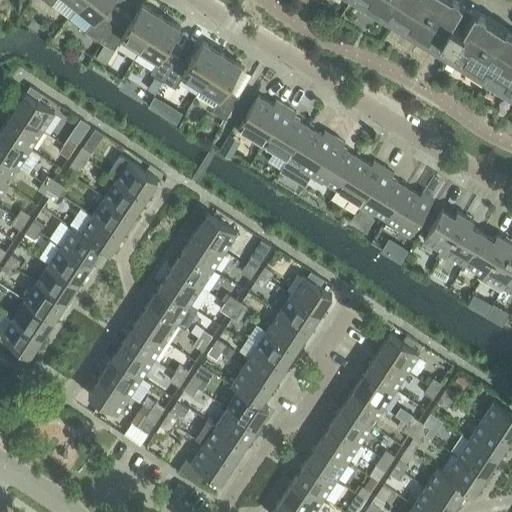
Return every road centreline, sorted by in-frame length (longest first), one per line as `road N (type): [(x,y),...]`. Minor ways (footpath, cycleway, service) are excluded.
road 1 (residential): [(511,192),(194,0)]
road 2 (residential): [(226,511),(279,423),(301,419),(329,377),(323,356),(351,311)]
